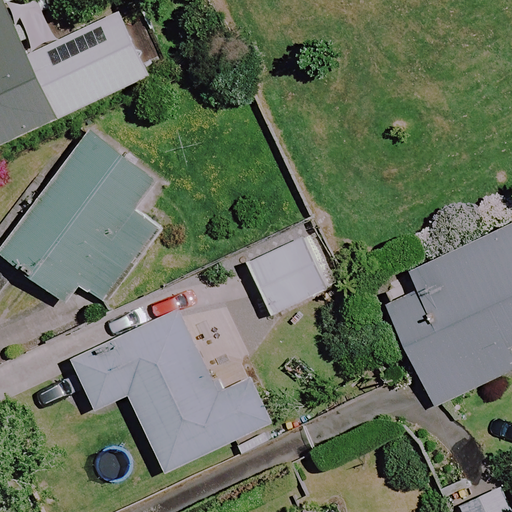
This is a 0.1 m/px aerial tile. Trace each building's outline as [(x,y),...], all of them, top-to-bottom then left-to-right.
[(0,0),(0,147),(150,78),(120,14),(28,57),(17,33),(57,15),(49,0),(0,0)] [(0,259),(69,307),(78,293),(105,312),(159,234),(132,216),(164,169),(88,116),(0,243),(0,259)] [(387,310),(435,408),(442,424),(491,400),(484,384),(511,370),(511,227),(411,277),(419,294),(387,310)] [(326,292),(303,239),(248,263),(271,316),(326,292)] [(213,399),(177,316),(72,361),(94,413),(130,398),(163,475),(266,431),(246,385),(213,399)] [(395,433),(381,405),(308,440),(321,468),(395,433)] [(506,511),(498,491),(450,511),(506,511)]
